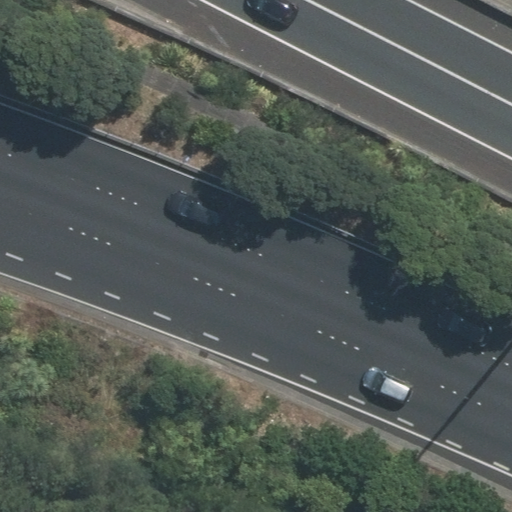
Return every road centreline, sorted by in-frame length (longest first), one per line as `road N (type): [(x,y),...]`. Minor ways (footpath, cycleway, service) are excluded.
road 1 (motorway): [(511,367),(192,222),(0,151)]
road 2 (motorway): [(511,105),(306,0)]
